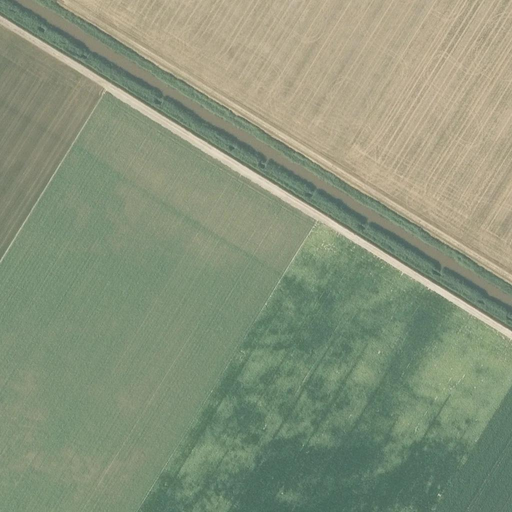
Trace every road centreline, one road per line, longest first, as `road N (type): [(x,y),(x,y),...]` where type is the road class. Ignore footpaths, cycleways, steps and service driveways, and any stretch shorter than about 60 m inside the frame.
road 1 (track): [(511,337),(0,19)]
road 2 (track): [(511,276),(65,0)]
